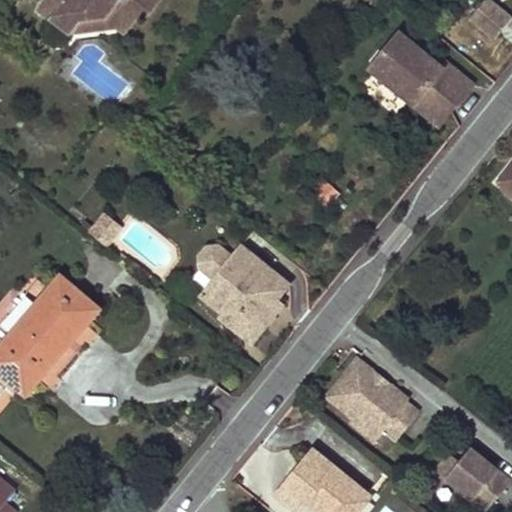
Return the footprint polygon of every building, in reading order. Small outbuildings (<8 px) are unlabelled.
[(155,0),(48,0),(41,10),(69,33),(79,20),(105,17),(118,28),(122,31),(138,11),(143,15),(155,0)] [(511,18),(489,0),(486,0),(471,19),(495,39),(511,19),(511,18)] [(105,17),(79,20),(69,33),(118,28),(105,17)] [(442,70),(399,35),(369,72),(439,129),(473,87),(446,65),(442,70)] [(52,50),(51,40),(41,41),(39,44),(50,53),(52,50)] [(50,53),(39,44),(32,52),(43,61),(50,53)] [(511,165),(498,182),(503,192),(511,187),(511,165)] [(314,195),(326,206),(337,194),(325,183),(314,195)] [(503,192),(511,198),(511,187),(503,192)] [(107,214),(91,234),(100,241),(115,221),(107,214)] [(115,221),(100,241),(106,246),(122,226),(115,221)] [(226,289),(217,300),(229,309),(224,315),(221,319),(252,344),(276,314),(267,306),(272,299),(276,303),(278,300),(290,285),(241,246),(232,257),(219,247),(206,249),(199,258),(201,269),(214,280),(226,289)] [(201,269),(194,278),(207,289),(214,280),(201,269)] [(0,373),(26,396),(99,310),(61,278),(50,290),(38,279),(0,323),(0,373)] [(207,289),(201,297),(224,315),(229,309),(217,300),(226,289),(214,280),(207,289)] [(267,306),(276,314),(284,304),(278,300),(276,303),(272,299),(267,306)] [(386,391),(370,378),(374,374),(357,360),(326,397),(355,420),(359,415),(382,435),(386,430),(397,440),(418,414),(406,404),(408,402),(389,387),(386,391)] [(389,387),(374,374),(370,378),(386,391),(389,387)] [(382,435),(359,415),(355,420),(352,423),(376,443),(382,435)] [(275,494),(296,511),(302,511),(309,504),(313,500),(323,508),(319,511),(358,511),(371,497),(312,449),(275,494)] [(510,482),(470,450),(459,463),(446,479),(486,511),(510,482)] [(459,463),(451,456),(438,472),(446,479),(459,463)] [(0,511),(14,511),(5,504),(15,492),(0,479),(0,511)] [(313,500),(309,504),(318,511),(319,511),(323,508),(313,500)]
